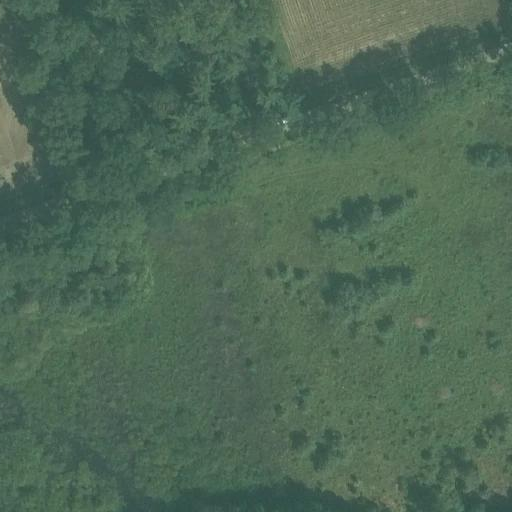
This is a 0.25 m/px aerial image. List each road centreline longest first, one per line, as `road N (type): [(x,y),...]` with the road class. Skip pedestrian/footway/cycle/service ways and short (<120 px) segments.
road 1 (unclassified): [(0,223),(511,45)]
road 2 (track): [(307,116),(267,0)]
